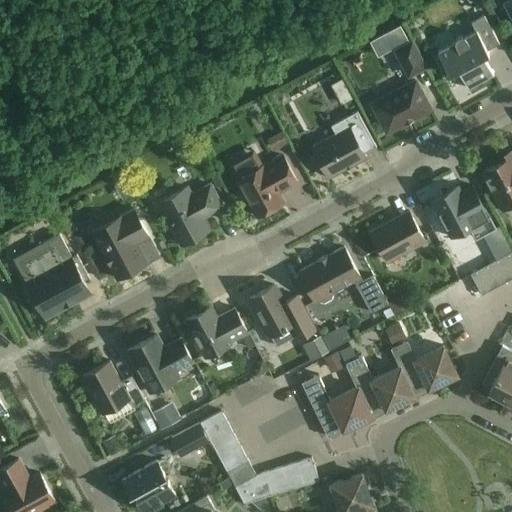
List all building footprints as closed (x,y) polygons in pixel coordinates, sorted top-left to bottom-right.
[(410,22),(428,54),(443,46),(425,14),(410,22)] [(455,39),(455,42),(437,51),(449,74),(458,70),(468,88),(493,75),(483,56),(489,53),(487,50),(499,43),(484,15),(471,22),(475,31),(464,37),(461,35),(458,36),(455,39)] [(400,26),(385,34),(393,50),(408,42),(400,26)] [(393,50),(407,79),(427,69),(413,40),(408,42),(393,50)] [(431,108),(415,80),(371,104),(387,132),(431,108)] [(317,155),(313,157),(312,161),(316,169),(320,170),(324,168),(329,177),(366,157),(364,153),(376,146),(357,111),(331,125),(335,133),(312,146),(317,155)] [(281,132),(268,139),(274,150),(287,143),(281,132)] [(303,134),(287,143),(293,153),(309,144),(303,134)] [(200,146),(187,153),(194,166),(207,160),(200,146)] [(254,150),(228,164),(257,216),(283,202),(278,192),(297,181),(283,155),(264,166),(254,150)] [(483,172),(503,209),(508,206),(511,208),(511,156),(483,172)] [(209,211),(210,213),(222,207),(210,184),(191,194),(187,187),(158,202),(180,244),(209,228),(202,215),(209,211)] [(458,185),(431,200),(431,201),(451,237),(478,223),(484,233),(495,228),(481,203),(471,208),(458,185)] [(134,208),(91,231),(116,278),(147,262),(136,242),(149,236),(134,208)] [(386,261),(425,240),(409,211),(371,232),(386,261)] [(38,250),(17,262),(27,280),(25,281),(45,317),(76,300),(70,288),(89,277),(76,254),(72,256),(59,233),(35,246),(38,250)] [(317,261),(299,271),(315,301),(319,299),(320,301),(324,302),(331,298),(332,294),(331,292),(353,280),(371,312),(388,303),(388,302),(373,275),(362,280),(344,246),(327,255),(327,254),(316,260),(317,261)] [(511,250),(502,256),(511,275),(511,250)] [(502,283),(511,277),(511,275),(502,256),(491,262),(502,283)] [(492,288),(502,283),(491,262),(480,267),(492,288)] [(237,266),(225,275),(235,288),(247,279),(237,266)] [(481,294),(492,288),(480,267),(470,273),(481,294)] [(274,284),(250,297),(270,335),(276,346),(298,334),(300,338),(316,329),(298,294),(294,296),(284,302),(274,284)] [(402,294),(388,302),(388,303),(394,313),(408,306),(402,294)] [(240,336),(247,332),(234,307),(217,316),(211,305),(184,319),(204,357),(231,343),(230,341),(240,336)] [(359,307),(347,314),(354,325),(365,318),(359,307)] [(399,322),(384,329),(391,343),(405,336),(399,322)] [(357,334),(369,347),(380,337),(367,324),(357,334)] [(342,326),(323,336),(330,349),(349,339),(342,326)] [(247,332),(240,336),(246,348),(254,344),(247,332)] [(169,346),(164,349),(156,334),(127,350),(150,391),(179,376),(175,370),(192,361),(180,338),(168,344),(169,346)] [(321,335),(304,344),(312,358),(328,350),(321,335)] [(400,366),(414,394),(428,388),(431,387),(431,386),(436,384),(436,385),(440,382),(457,374),(443,345),(415,358),(407,340),(390,348),(399,366),(400,366)] [(350,344),(338,350),(344,361),(356,356),(350,344)] [(511,391),(511,350),(502,345),(483,380),(491,385),(488,392),(506,402),(511,391)] [(338,350),(323,358),(329,371),(345,364),(344,361),(338,350)] [(400,366),(399,366),(372,379),(360,354),(356,356),(344,361),(345,364),(356,387),(357,386),(371,415),(385,408),(385,409),(388,407),(393,404),(393,405),(398,403),(398,402),(414,394),(400,366)] [(256,362),(255,369),(258,374),(268,368),(263,359),(256,362)] [(121,381),(109,360),(81,375),(102,412),(129,398),(133,406),(144,400),(131,375),(121,381)] [(357,386),(356,387),(330,400),(317,374),(301,382),(327,437),(329,436),(329,434),(341,428),(342,430),(345,428),(345,427),(350,425),(350,426),(355,423),(371,415),(357,386)] [(182,405),(196,397),(187,382),(173,389),(182,405)] [(173,402),(154,412),(162,427),(181,417),(173,402)] [(200,421),(207,434),(228,423),(221,410),(200,421)] [(199,422),(187,429),(171,437),(180,455),(208,439),(199,422)] [(207,434),(214,447),(235,435),(228,423),(207,434)] [(214,447),(221,460),(242,448),(235,435),(214,447)] [(116,436),(104,442),(111,455),(122,449),(116,436)] [(221,460),(222,461),(228,473),(249,461),(242,448),(221,460)] [(305,484),(319,479),(311,456),(297,461),(305,484)] [(25,471),(18,458),(0,468),(0,481),(5,491),(0,494),(9,511),(33,511),(55,500),(39,472),(27,479),(23,473),(25,471)] [(154,508),(164,503),(162,501),(176,494),(167,479),(167,480),(164,474),(165,474),(157,459),(122,478),(130,493),(134,491),(137,496),(136,496),(144,511),(153,506),(154,508)] [(228,473),(244,503),(256,474),(249,461),(228,473)] [(291,488),(305,484),(297,461),(284,465),(291,488)] [(277,493),(291,488),(284,465),(270,470),(277,493)] [(270,470),(256,474),(244,503),(277,493),(270,470)] [(374,511),(371,501),(370,501),(369,496),(368,491),(367,491),(362,473),(331,483),(340,511),(374,511)] [(207,511),(214,508),(207,495),(175,511),(207,511)]
